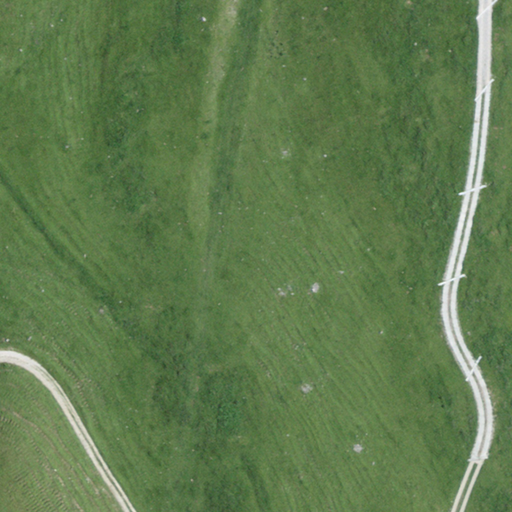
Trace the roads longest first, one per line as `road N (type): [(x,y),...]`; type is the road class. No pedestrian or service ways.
road 1 (track): [(481,0),(464,217),(440,299),(453,356),(475,381),(486,424),(455,511)]
road 2 (track): [(0,354),(24,360),(56,387),(128,511)]
